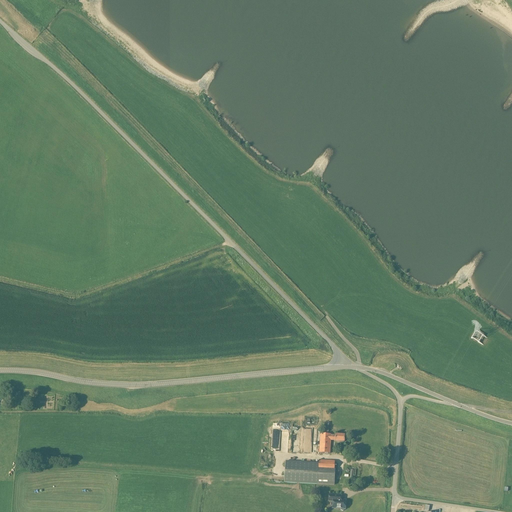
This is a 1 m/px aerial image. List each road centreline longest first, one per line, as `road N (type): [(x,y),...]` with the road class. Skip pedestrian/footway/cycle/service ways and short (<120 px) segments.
road 1 (unclassified): [(352,367),(0,21)]
road 2 (tertiary): [(0,371),(124,386),(352,367)]
road 3 (track): [(230,242),(75,297),(0,279)]
